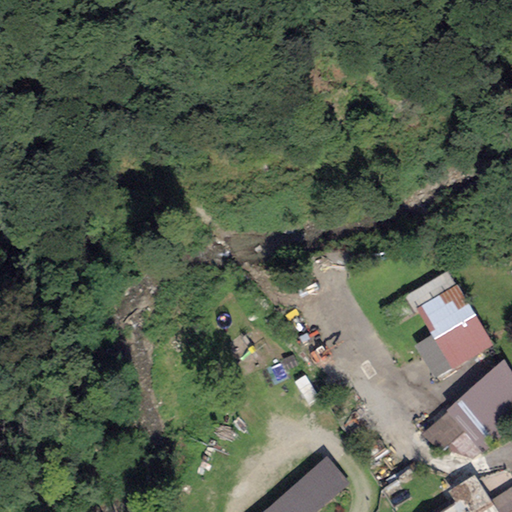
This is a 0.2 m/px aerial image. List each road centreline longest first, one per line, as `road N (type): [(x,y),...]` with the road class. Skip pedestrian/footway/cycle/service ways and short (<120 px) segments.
road 1 (track): [(0,257),(89,199),(129,185),(163,178),(247,187),(380,141),(418,137),(511,77)]
road 2 (unknown): [(388,345),(394,419),(417,444),(455,463),(511,456)]
road 3 (unknown): [(352,511),(359,484),(333,448),(300,442),(273,454),(254,480)]
